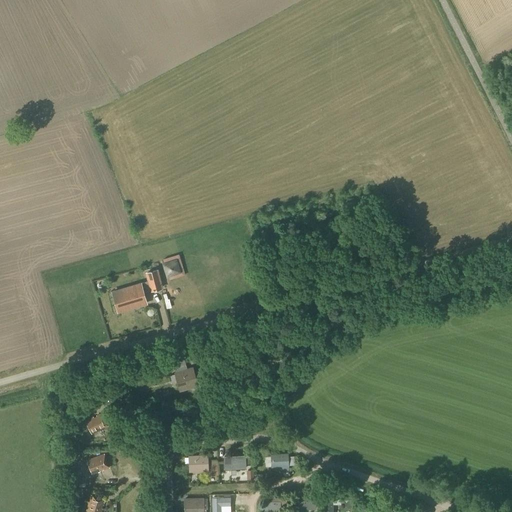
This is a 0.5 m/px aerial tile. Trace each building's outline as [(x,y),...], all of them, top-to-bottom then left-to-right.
[(168,276),(169,281),(185,276),(179,255),(163,260),(164,265),(168,276)] [(150,292),(163,289),(158,269),(145,273),(148,282),(140,284),(141,285),(113,293),(118,311),(146,303),(143,293),(150,291),(150,292)] [(171,294),(167,296),(171,310),(176,309),(171,294)] [(179,392),(198,387),(193,367),(186,369),(174,373),(177,385),(179,392)] [(108,427),(102,412),(96,415),(96,417),(94,418),(93,416),(85,420),(89,430),(91,435),(108,427)] [(245,468),(245,453),(225,454),(225,470),(245,468)] [(103,471),(110,469),(104,454),(96,457),(86,460),(90,471),(91,476),(100,472),(100,471),(103,470),(103,471)] [(289,470),(288,454),(271,454),(271,468),(282,467),(282,471),(289,470)] [(189,472),(209,471),(208,455),(188,456),(189,472)] [(104,506),(106,499),(91,495),(90,497),(85,511),(101,511),(103,509),(102,509),(102,506),(104,506)] [(323,495),(323,511),(335,511),(334,495),(323,495)] [(264,501),(263,510),(280,511),(281,504),(286,504),(286,497),(267,496),(266,501),(264,501)] [(212,498),(212,511),(220,511),(220,506),(230,506),(230,497),(220,498),(220,497),(212,498)] [(183,511),(204,511),(204,498),(184,498),(183,511)] [(294,501),(294,511),(303,511),(303,510),(315,509),(315,501),(294,501)]
